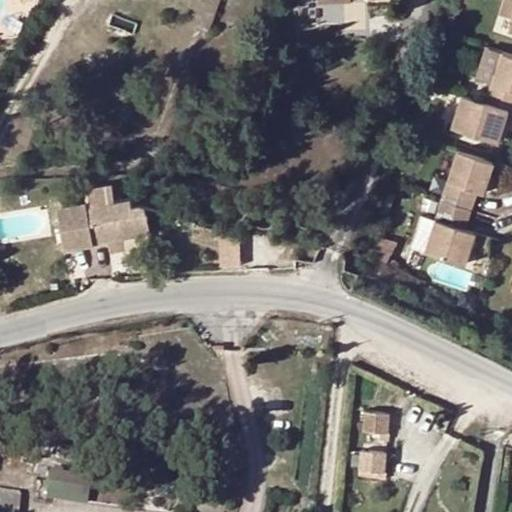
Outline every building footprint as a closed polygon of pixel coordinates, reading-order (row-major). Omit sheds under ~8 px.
[(511,56),(502,54),(486,103),(511,111),(511,56)] [(511,111),(486,103),(462,95),(452,127),(496,142),(503,125),(509,127),(511,116),(511,111)] [(476,191),(483,193),(493,162),(458,151),(442,201),(470,210),(476,191)] [(114,201),(112,186),(85,190),(87,201),(57,206),(64,248),(95,244),(108,241),(124,238),(150,234),(145,203),(133,205),(132,197),(114,201)] [(475,233),(464,229),(470,210),(442,201),(426,251),(464,264),(475,233)] [(272,235),(252,233),(250,258),(270,259),(272,235)] [(128,259),(124,238),(108,241),(111,263),(128,259)] [(390,412),(364,409),(362,429),(388,432),(390,412)] [(386,471),(387,448),(358,447),(358,471),(386,471)] [(18,511),(22,495),(0,490),(0,502),(1,503),(0,506),(0,511),(18,511)]
